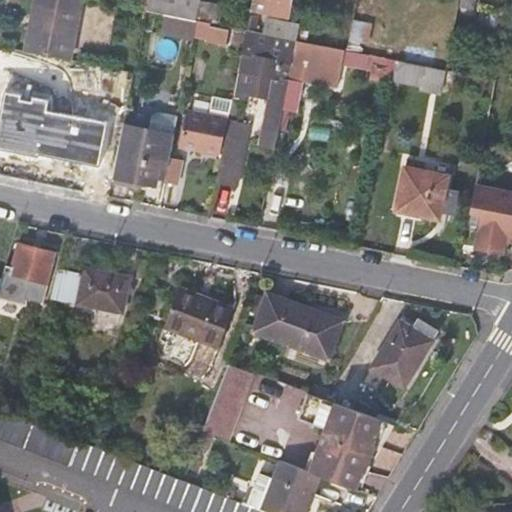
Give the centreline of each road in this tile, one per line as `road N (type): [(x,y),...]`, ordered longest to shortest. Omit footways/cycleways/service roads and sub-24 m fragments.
road 1 (residential): [(511,301),(0,197)]
road 2 (residential): [(403,511),(511,336)]
